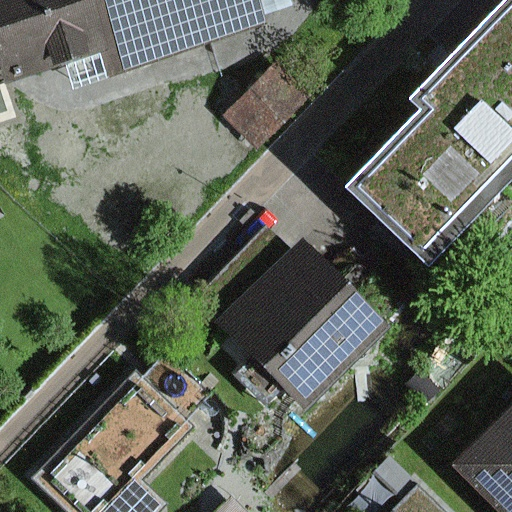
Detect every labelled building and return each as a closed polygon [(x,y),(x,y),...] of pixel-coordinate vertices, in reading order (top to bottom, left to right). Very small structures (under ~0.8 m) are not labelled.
[(0,0),(0,60),(8,85),(68,66),(75,89),(211,46),(270,27),(267,18),(297,9),(294,0),(0,0)] [(511,0),(509,0),(410,102),(421,113),(346,190),(430,271),(511,186),(511,0)] [(257,151),(311,98),(277,64),(223,118),(257,151)] [(292,251),(269,228),(205,290),(228,314),(220,322),(229,331),(217,344),(242,368),(253,357),(308,412),(393,328),(304,239),(292,251)] [(188,420),(211,397),(169,356),(145,381),(136,373),(33,481),(65,511),(164,511),(170,507),(145,483),(197,428),(188,420)] [(511,511),(511,408),(453,468),(499,511),(511,511)] [(442,511),(418,488),(393,511),(442,511)] [(246,511),(231,497),(215,511),(246,511)]
